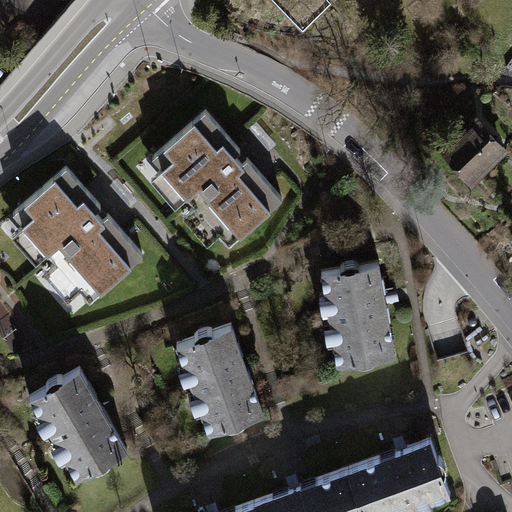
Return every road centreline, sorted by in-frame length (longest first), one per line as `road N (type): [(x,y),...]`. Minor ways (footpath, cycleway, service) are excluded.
road 1 (residential): [(138,0),(192,44),(299,106),(416,211),(511,331)]
road 2 (primary): [(0,139),(126,0)]
